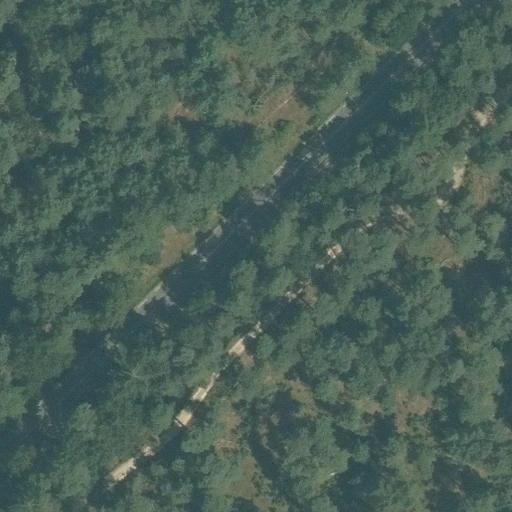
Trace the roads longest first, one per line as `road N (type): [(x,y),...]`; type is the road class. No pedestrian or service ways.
road 1 (primary): [(0,461),(471,0)]
road 2 (track): [(511,94),(75,511)]
